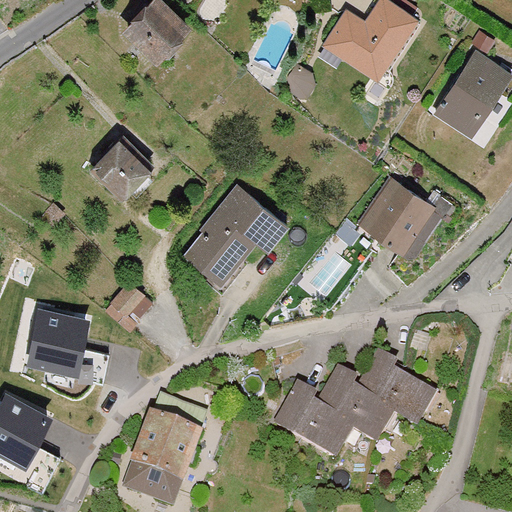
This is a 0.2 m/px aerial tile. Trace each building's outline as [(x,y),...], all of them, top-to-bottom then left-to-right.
[(175,0),(161,0),(133,29),(173,68),(208,32),(175,0)] [(354,8),(330,46),(389,84),(429,23),(392,0),(385,0),(373,20),(354,8)] [(511,67),(484,50),(443,114),(484,140),(511,96),(511,67)] [(100,167),(136,203),(169,170),(132,134),(100,167)] [(399,177),(369,223),(416,253),(446,208),(399,177)] [(298,229),(246,186),(188,253),(229,288),(267,244),(277,253),(298,229)] [(89,321),(39,310),(27,368),(77,378),(89,321)] [(306,385),(281,427),(344,464),(364,431),(389,445),(406,416),(428,429),(447,398),(379,358),(363,385),(342,372),(327,397),(306,385)] [(52,421),(6,396),(0,407),(0,455),(26,470),(52,421)] [(158,412),(126,492),(176,511),(181,511),(212,434),(158,412)]
